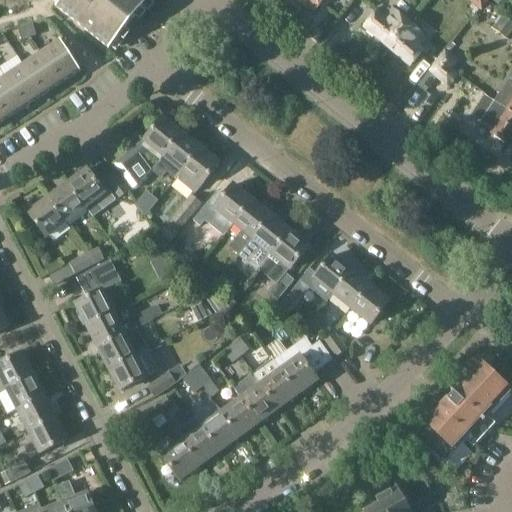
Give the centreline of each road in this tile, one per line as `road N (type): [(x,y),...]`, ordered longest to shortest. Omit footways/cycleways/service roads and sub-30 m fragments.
road 1 (residential): [(460,315),(157,67)]
road 2 (residential): [(511,242),(206,0)]
road 3 (residential): [(140,511),(0,235)]
road 4 (residential): [(225,511),(358,420),(460,315)]
road 5 (residential): [(0,177),(157,67)]
